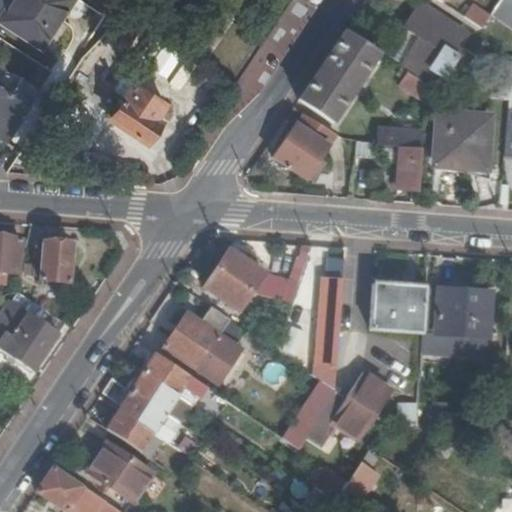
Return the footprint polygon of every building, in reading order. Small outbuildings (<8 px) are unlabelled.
[(0,0),(0,27),(24,43),(37,23),(42,25),(58,0),(0,0)] [(86,6),(81,13),(95,22),(107,5),(98,0),(81,0),(80,2),(86,6)] [(469,7),(461,19),(480,31),(489,17),(497,6),(488,0),(485,0),(477,13),(469,7)] [(511,0),(500,0),(497,6),(489,17),(511,32),(511,0)] [(401,64),(408,70),(405,75),(424,88),(433,74),(441,79),(449,66),(461,73),(470,59),(453,48),(464,32),(420,4),(404,28),(419,37),(401,64)] [(119,13),(107,5),(95,22),(107,30),(119,13)] [(377,56),(341,32),(295,101),(331,126),(356,88),(361,91),(365,86),(360,83),(377,56)] [(101,41),(84,65),(95,72),(111,48),(101,41)] [(491,71),(488,100),(505,102),(506,92),(508,77),(509,65),(508,65),(491,71)] [(398,70),(394,75),(402,80),(405,75),(398,70)] [(402,80),(398,87),(423,105),(423,102),(424,88),(405,75),(402,80)] [(0,138),(2,140),(36,89),(21,79),(11,92),(0,84),(0,138)] [(150,121),(161,105),(131,85),(108,119),(144,143),(156,125),(150,121)] [(511,113),(505,113),(501,161),(511,161),(511,113)] [(322,163),(318,159),(334,137),(301,114),(271,159),(283,167),(280,171),(288,176),(291,173),(304,182),(312,171),(316,173),(322,163)] [(481,169),(485,122),(438,117),(434,165),(481,169)] [(420,133),(376,130),(374,147),(398,149),(419,150),(420,133)] [(398,149),(395,190),(416,192),(419,150),(398,149)] [(41,239),(38,277),(66,280),(69,241),(41,239)] [(19,243),(0,241),(0,276),(3,277),(15,278),(19,243)] [(202,290),(235,313),(242,304),(258,281),(261,277),(226,254),(202,290)] [(322,262),(318,323),(313,380),(318,383),(333,393),(343,264),(331,263),(322,262)] [(289,289),(258,281),(242,304),(258,314),(269,298),(281,301),(291,303),(302,274),(295,272),(289,289)] [(371,287),(368,334),(421,337),(424,290),(371,287)] [(486,342),(489,296),(436,292),(433,338),(486,342)] [(35,309),(14,295),(7,305),(28,319),(35,309)] [(0,354),(30,375),(55,337),(28,319),(7,305),(7,304),(0,313),(0,354)] [(35,309),(28,319),(55,337),(63,342),(70,332),(35,309)] [(161,350),(193,372),(227,322),(208,310),(199,325),(185,316),(161,350)] [(291,340),(279,336),(273,353),(283,360),(291,340)] [(153,357),(141,375),(175,397),(181,388),(185,391),(191,382),(153,357)] [(345,400),(333,393),(326,399),(301,438),(320,449),(335,426),(359,441),(390,393),(361,374),(345,400)] [(141,375),(128,395),(162,417),(168,408),(172,410),(179,400),(175,397),(141,375)] [(305,375),(299,384),(311,393),(318,383),(313,380),(305,375)] [(120,407),(116,413),(150,435),(155,438),(159,431),(155,428),(162,417),(128,395),(109,382),(100,395),(120,407)] [(185,391),(181,388),(175,397),(179,400),(192,409),(194,411),(206,392),(197,386),(191,382),(185,391)] [(318,383),(311,393),(279,441),(293,450),(301,438),(326,399),(333,393),(318,383)] [(172,410),(168,408),(162,417),(179,428),(192,409),(179,400),(172,410)] [(501,401),(500,413),(500,415),(511,413),(511,401),(501,401)] [(116,414),(103,432),(142,458),(148,449),(143,445),(150,435),(116,413),(116,414)] [(155,428),(159,431),(155,438),(161,442),(167,447),(179,428),(162,417),(155,428)] [(143,445),(148,449),(142,458),(147,462),(161,442),(155,438),(150,435),(143,445)] [(135,487),(128,482),(138,468),(104,445),(84,475),(125,502),(135,487)] [(366,452),(345,485),(339,494),(358,506),(376,480),(367,473),(376,459),(366,452)] [(115,511),(51,469),(34,495),(60,511),(115,511)] [(345,485),(326,472),(313,490),(333,504),(339,494),(345,485)] [(333,504),(313,490),(301,509),(304,511),(327,511),(329,510),(333,504)] [(182,506),(187,509),(191,503),(186,499),(182,506)]
